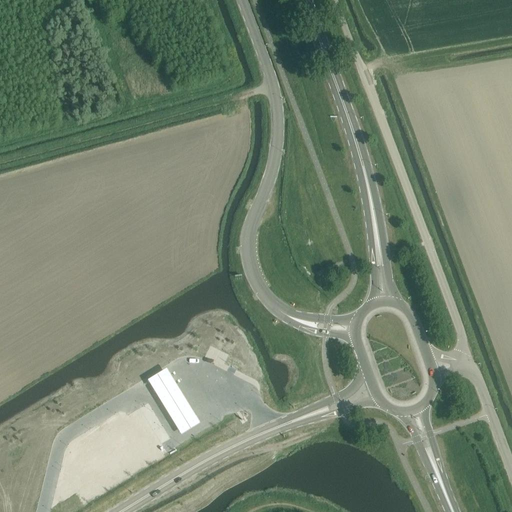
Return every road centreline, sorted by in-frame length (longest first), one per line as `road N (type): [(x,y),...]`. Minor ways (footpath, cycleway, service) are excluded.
road 1 (unclassified): [(334,0),(459,331),(464,363)]
road 2 (tertiary): [(276,307),(258,285),(246,248),(275,156),(277,123),(271,75),(243,0)]
road 3 (secondary): [(305,0),(369,196)]
road 4 (tertiary): [(123,511),(290,422)]
